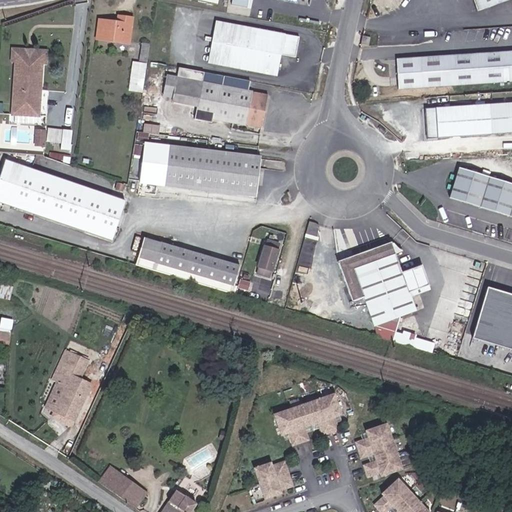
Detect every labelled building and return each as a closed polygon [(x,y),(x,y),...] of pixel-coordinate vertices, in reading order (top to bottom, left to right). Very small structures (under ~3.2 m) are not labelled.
[(289,8),(289,0),(280,0),(279,6),(289,8)] [(511,0),(468,0),(475,16),(511,2),(511,0)] [(242,15),(243,8),(227,6),(226,13),(242,15)] [(227,42),(230,29),(199,22),(190,64),(209,68),(215,40),(227,42)] [(91,47),(121,51),(124,26),(116,25),(115,29),(111,28),(93,26),(91,47)] [(290,63),(294,43),(230,29),(227,42),(215,40),(209,68),(271,82),(275,60),(290,63)] [(369,45),(371,37),(364,35),(362,44),(369,45)] [(53,63),(57,63),(58,50),(25,48),(24,61),(28,61),(29,52),(54,54),(53,63)] [(142,51),(135,50),(132,69),(139,70),(142,51)] [(24,113),(50,115),(53,63),(54,54),(29,52),(28,61),(24,113)] [(511,86),(511,56),(393,63),(394,93),(511,86)] [(255,136),(262,100),(170,84),(165,110),(189,115),(188,124),(255,136)] [(511,138),(511,108),(420,112),(422,143),(511,138)] [(42,117),(15,115),(15,121),(42,123),(42,117)] [(149,132),(159,133),(160,124),(143,123),(142,137),(149,138),(149,132)] [(62,142),(63,128),(49,127),(48,141),(62,142)] [(72,149),(74,129),(64,128),(62,148),(72,149)] [(35,142),(48,142),(48,129),(35,129),(35,142)] [(132,149),(144,150),(145,142),(132,141),(132,149)] [(136,192),(250,204),(254,163),(192,156),(141,151),(136,192)] [(128,164),(137,165),(137,154),(129,153),(128,164)] [(0,202),(115,244),(127,201),(7,159),(0,181),(0,202)] [(511,195),(441,174),(432,204),(511,228),(511,195)] [(118,189),(124,191),(126,185),(119,183),(118,189)] [(309,245),(303,244),(306,232),(299,230),(295,245),(308,248),(309,245)] [(303,244),(309,245),(312,234),(306,232),(303,244)] [(249,275),(264,279),(270,259),(269,259),(270,252),(257,249),(256,256),(255,255),(249,275)] [(415,274),(395,281),(389,262),(385,251),(329,271),(344,311),(356,307),(359,315),(371,348),(384,352),(392,326),(409,320),(404,306),(424,299),(415,274)] [(389,262),(396,260),(385,251),(389,262)] [(230,285),(233,277),(153,253),(150,262),(230,285)] [(147,273),(227,297),(230,285),(150,262),(147,273)] [(262,286),(263,286),(264,279),(249,275),(248,282),(262,286)] [(511,294),(486,287),(473,332),(511,343),(511,294)] [(229,297),(240,300),(242,293),(230,290),(229,297)] [(343,317),(359,315),(356,307),(344,311),(341,312),(343,317)] [(397,330),(395,341),(434,349),(435,342),(415,338),(416,334),(397,330)] [(0,342),(9,344),(10,333),(0,331),(0,342)] [(56,423),(75,432),(94,393),(75,384),(84,366),(69,359),(55,386),(70,394),(56,423)] [(321,436),(338,430),(333,418),(340,415),(333,394),(274,414),(282,436),(287,434),(291,446),(307,441),(303,428),(317,424),(321,436)] [(383,474),(403,466),(387,422),(366,430),(369,437),(356,441),(363,458),(375,453),(378,459),(365,464),(369,472),(381,467),(383,471),(383,474)] [(231,433),(232,426),(225,424),(223,432),(231,433)] [(280,485),(293,481),(287,465),(274,468),(273,464),(272,461),(256,467),(266,498),(283,492),(282,490),(280,485)] [(112,493),(122,477),(113,471),(103,487),(112,493)] [(141,511),(151,495),(122,477),(112,493),(141,511)] [(280,485),(282,490),(294,485),(293,481),(280,485)] [(408,511),(386,488),(370,501),(372,504),(375,507),(369,511),(408,511)] [(162,511),(190,511),(197,502),(178,489),(162,511)]
